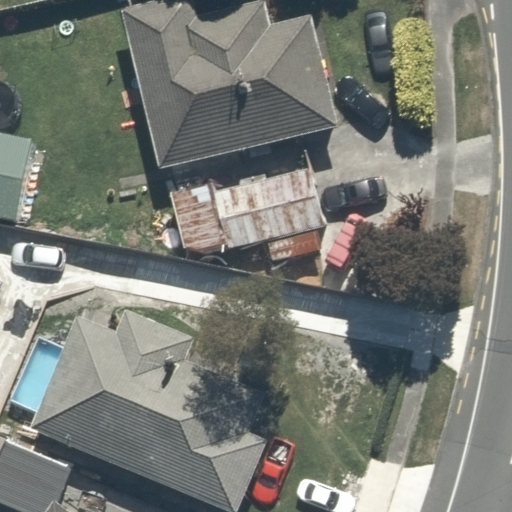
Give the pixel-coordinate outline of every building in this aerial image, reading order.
[(284,28),(278,0),(169,0),(127,9),(164,174),(351,132),(326,18),(284,28)] [(0,130),(0,220),(20,224),(34,136),(0,130)] [(169,182),(187,253),(264,234),(271,259),(333,243),(309,147),(169,182)] [(39,242),(0,233),(0,288),(28,294),(39,242)] [(113,331),(86,319),(34,437),(205,511),(234,511),(274,421),(182,380),(203,333),(126,300),(113,331)] [(51,511),(72,463),(0,432),(0,505),(16,511),(51,511)]
